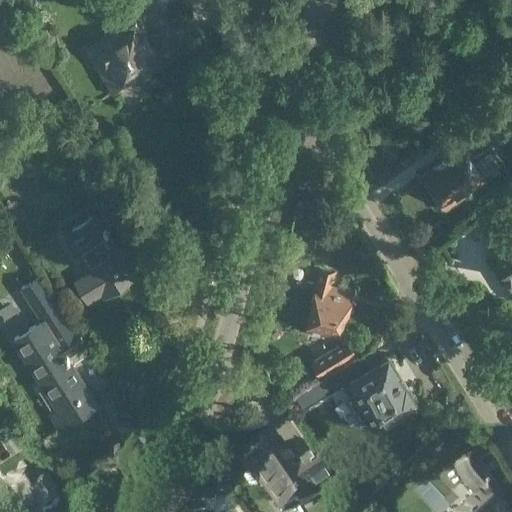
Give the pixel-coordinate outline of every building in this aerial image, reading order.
[(129,0),(135,9),(151,0),(129,0)] [(103,62),(109,64),(122,86),(161,63),(144,34),(147,32),(138,17),(116,30),(112,29),(103,35),(102,40),(96,43),(99,47),(97,52),(103,62)] [(494,105),(486,111),(493,120),(500,115),(494,105)] [(468,190),(488,176),(475,157),(505,135),(495,120),(494,121),(486,111),(460,129),(467,140),(464,143),(468,147),(453,158),(451,155),(423,174),(447,208),(469,192),(468,190)] [(66,231),(89,269),(73,279),(87,303),(103,293),(104,294),(133,277),(103,227),(122,216),(107,192),(94,200),(95,201),(89,205),(94,214),(66,231)] [(511,218),(494,230),(503,244),(492,250),(510,280),(511,278),(511,218)] [(342,331),(353,289),(333,284),(336,269),(319,265),(314,285),(317,286),(317,287),(315,293),(314,294),(312,303),(312,304),(306,329),(323,334),(325,327),(342,331)] [(13,336),(27,358),(59,407),(50,413),(59,426),(95,403),(65,356),(84,343),(40,275),(20,287),(41,319),(13,336)] [(311,361),(320,375),(357,353),(348,339),(311,361)] [(361,352),(295,393),(303,407),(317,398),(336,387),(349,379),(358,393),(350,398),(359,414),(367,409),(376,423),(396,411),(401,419),(417,410),(411,401),(415,399),(389,355),(370,366),(361,352)] [(248,465),(280,511),(282,511),(308,494),(312,499),(333,485),(312,454),(294,466),(279,444),(248,465)] [(503,511),(504,511),(505,506),(499,500),(493,501),(490,498),(496,493),(481,478),(484,475),(473,457),(455,468),(465,485),(480,500),(468,511),(503,511)] [(37,486),(28,472),(5,487),(11,497),(10,498),(18,510),(19,509),(21,511),(51,511),(57,509),(55,507),(59,504),(44,481),(37,486)]
